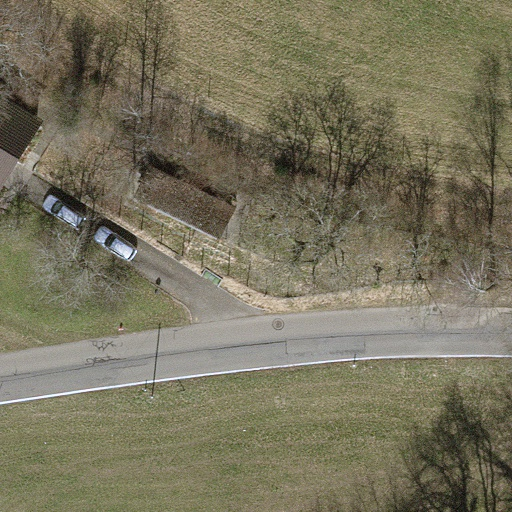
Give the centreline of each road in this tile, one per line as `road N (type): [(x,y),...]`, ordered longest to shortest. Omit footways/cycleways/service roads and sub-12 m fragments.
road 1 (track): [(511,203),(244,137),(21,20)]
road 2 (tertiary): [(0,379),(394,332),(511,335)]
